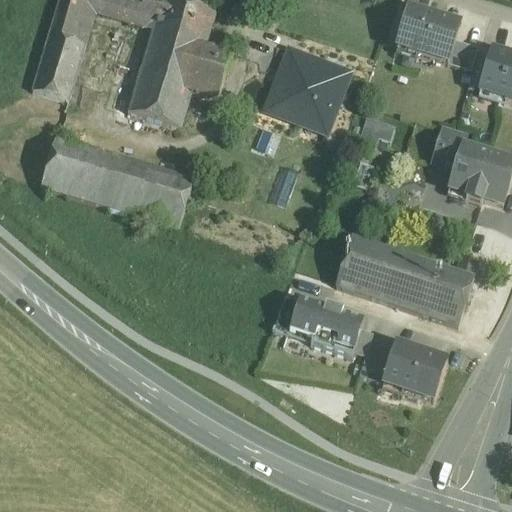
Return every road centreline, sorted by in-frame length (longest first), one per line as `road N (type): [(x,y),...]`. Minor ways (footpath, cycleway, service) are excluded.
road 1 (primary): [(396,511),(255,452),(184,411),(0,270)]
road 2 (tertiary): [(439,511),(511,345)]
